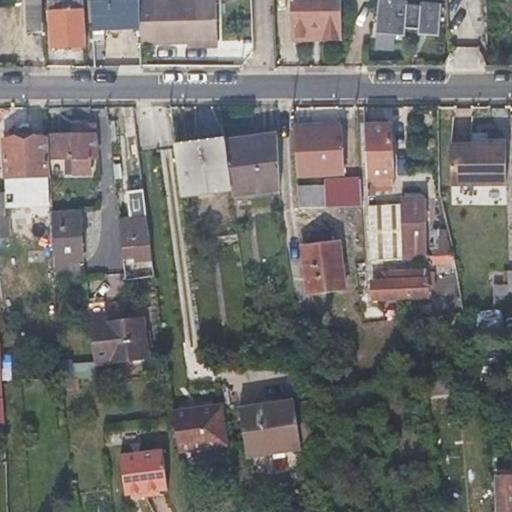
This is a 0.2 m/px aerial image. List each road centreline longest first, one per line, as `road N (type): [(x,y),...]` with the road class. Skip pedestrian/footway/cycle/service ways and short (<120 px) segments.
road 1 (residential): [(0,87),(263,87)]
road 2 (residential): [(263,87),(511,87)]
